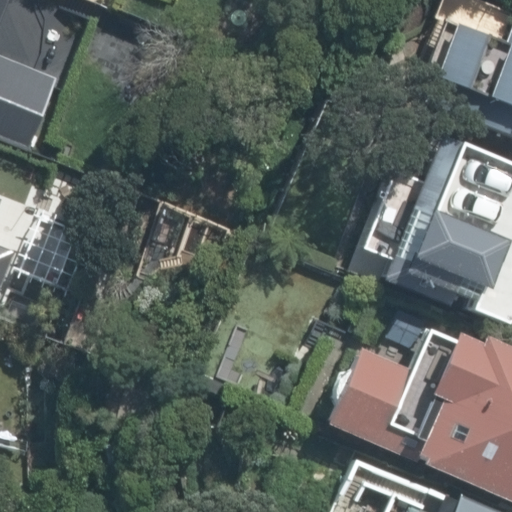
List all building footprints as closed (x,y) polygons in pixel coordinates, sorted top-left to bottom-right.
[(21,0),(0,0),(0,132),(38,147),(65,76),(2,52),(21,0)] [(511,18),(461,0),(457,0),(421,100),(511,137),(511,18)] [(504,238),(417,209),(391,278),(474,309),(504,238)] [(0,289),(9,293),(20,251),(0,241),(0,289)] [(417,369),(349,352),(320,429),(511,504),(511,362),(431,331),(417,369)] [(483,511),(443,498),(437,511),(483,511)]
